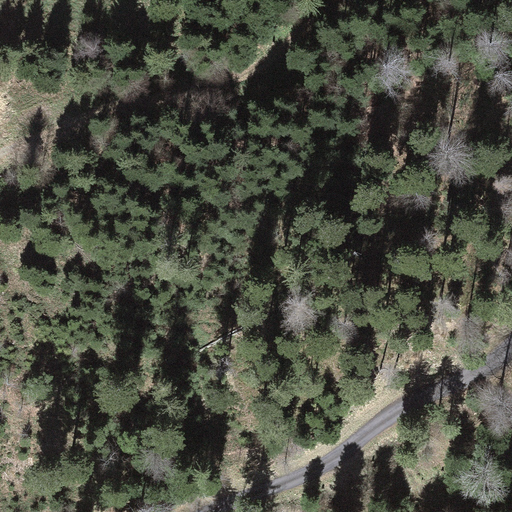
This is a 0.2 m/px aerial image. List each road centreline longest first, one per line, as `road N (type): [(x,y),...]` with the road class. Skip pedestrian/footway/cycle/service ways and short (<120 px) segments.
road 1 (track): [(0,157),(36,138),(238,80),(342,0)]
road 2 (unclassified): [(511,338),(346,446),(207,511)]
